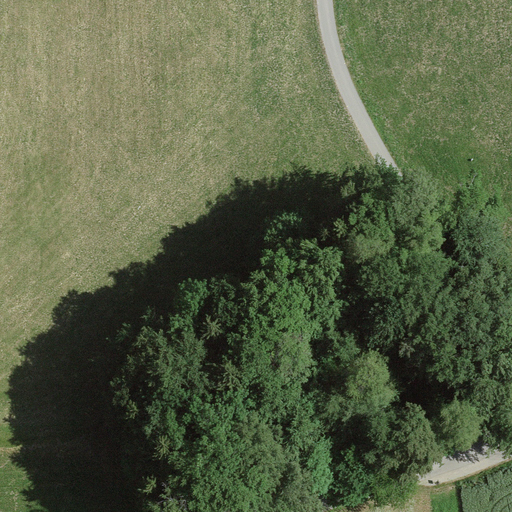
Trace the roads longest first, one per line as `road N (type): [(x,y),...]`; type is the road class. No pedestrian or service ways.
road 1 (unclassified): [(324,0),(340,70),(430,260),(471,458)]
road 2 (unclassified): [(292,511),(471,458)]
